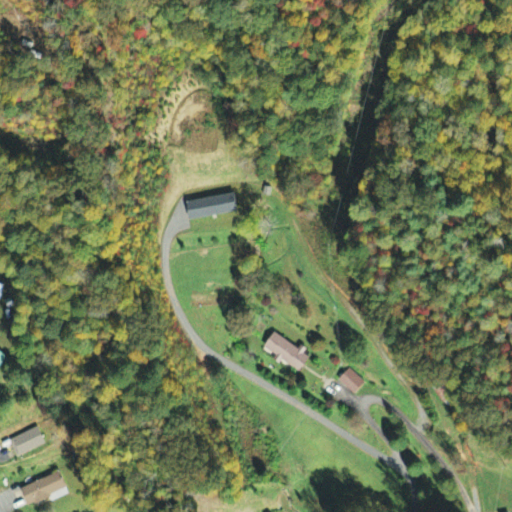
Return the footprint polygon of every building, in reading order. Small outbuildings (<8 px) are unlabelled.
[(191,222),(239,211),(235,193),(187,203),(191,222)] [(310,359),(304,355),(305,353),(275,333),(264,349),(277,357),(276,358),(300,374),(310,359)] [(0,367),(9,360),(0,350),(0,367)] [(365,383),(348,370),(338,383),(354,396),(365,383)] [(10,440),(17,458),(46,446),(39,428),(10,440)] [(68,494),(61,474),(21,488),(28,507),(63,495),(63,496),(68,494)]
